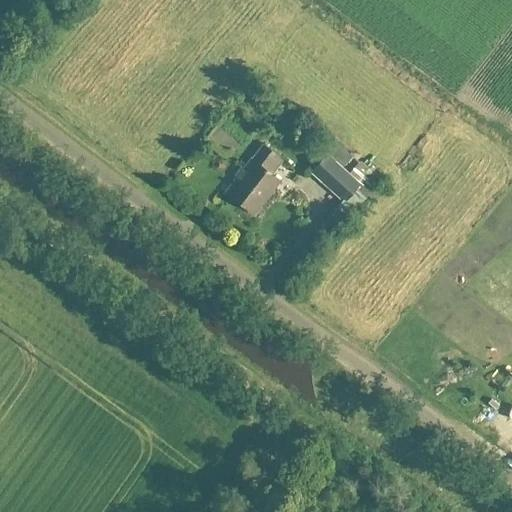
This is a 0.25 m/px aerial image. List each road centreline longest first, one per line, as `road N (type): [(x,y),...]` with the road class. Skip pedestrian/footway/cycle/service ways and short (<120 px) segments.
road 1 (unclassified): [(511,486),(0,99)]
road 2 (unclassified): [(215,511),(282,412)]
